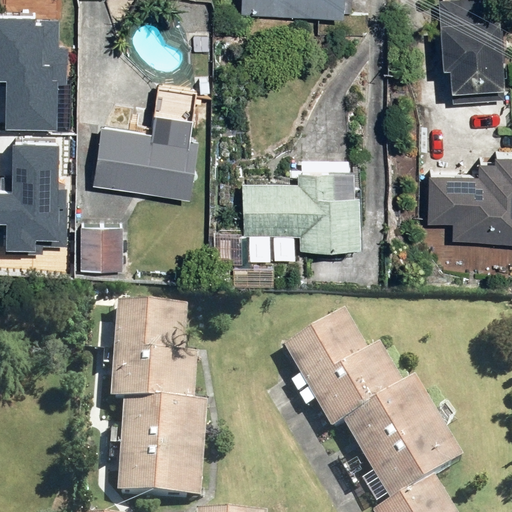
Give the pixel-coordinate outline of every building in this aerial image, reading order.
[(45,0),(0,0),(0,57),(9,58),(9,111),(23,112),(62,112),(63,0),(46,0),(45,0)] [(244,0),(244,8),(354,9),(353,0),(244,0)] [(510,0),(442,0),(444,56),(455,56),(456,77),(511,76),(510,0)] [(98,178),(195,191),(203,130),(198,129),(200,113),(196,112),(199,91),(163,86),(157,124),(106,117),(98,178)] [(22,230),(69,230),(69,112),(62,112),(23,112),(23,157),(6,157),(6,195),(22,195),(22,230)] [(511,235),(511,142),(503,142),(502,149),(479,148),(478,164),(434,162),(432,214),(459,216),(458,232),(511,235)] [(293,172),(250,170),(248,223),(307,226),(307,238),(369,241),(372,159),(293,155),(293,172)] [(127,220),(84,220),(84,264),(127,264),(127,220)] [(192,307),(122,301),(114,397),(127,398),(119,489),(204,497),(212,402),(197,400),(201,353),(188,352),(192,307)] [(348,308),(286,345),(335,427),(347,421),(395,500),(378,510),(378,511),(463,511),(440,473),(468,456),(420,376),(410,381),(386,341),(372,349),(348,308)]
